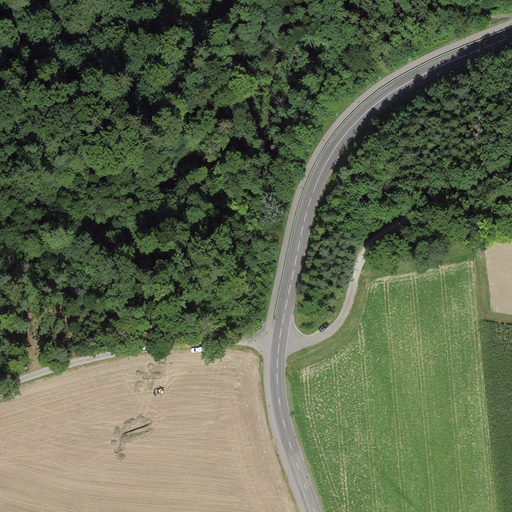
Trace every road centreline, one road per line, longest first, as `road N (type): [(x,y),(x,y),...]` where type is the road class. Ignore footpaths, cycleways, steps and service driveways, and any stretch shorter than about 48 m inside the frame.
road 1 (tertiary): [(511,36),(377,101),(345,132),(312,194),(278,345),(278,396),(314,511)]
road 2 (track): [(278,345),(325,339),(339,326),(367,247),(421,211),(511,175)]
road 3 (track): [(0,385),(152,344),(251,337),(278,345)]
road 4 (track): [(467,191),(489,311),(511,320)]
